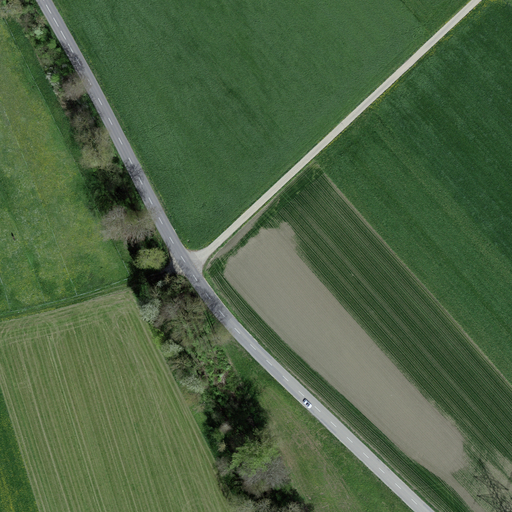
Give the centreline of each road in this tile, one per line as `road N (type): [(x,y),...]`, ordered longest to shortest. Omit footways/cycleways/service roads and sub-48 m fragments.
road 1 (tertiary): [(43,0),(188,268),(230,323),(425,511)]
road 2 (track): [(479,0),(188,268)]
